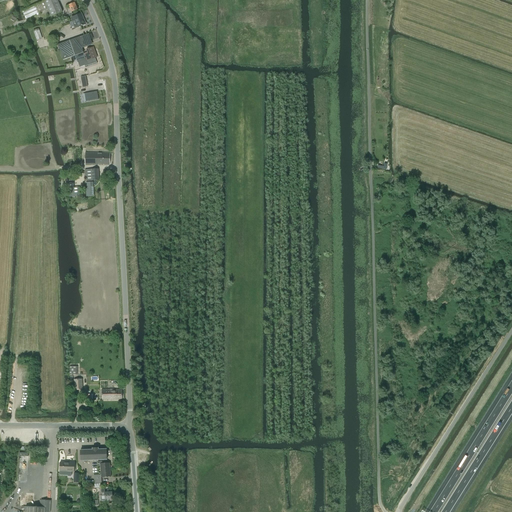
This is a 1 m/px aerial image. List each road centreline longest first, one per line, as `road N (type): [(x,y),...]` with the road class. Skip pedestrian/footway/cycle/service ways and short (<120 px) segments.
road 1 (unclassified): [(384,511),(367,0)]
road 2 (tertiary): [(127,425),(116,97),(87,0)]
road 3 (unclassified): [(398,511),(511,329)]
road 4 (motorway): [(511,386),(433,511)]
road 5 (tertiary): [(127,425),(0,425)]
road 6 (motorway): [(445,511),(511,406)]
